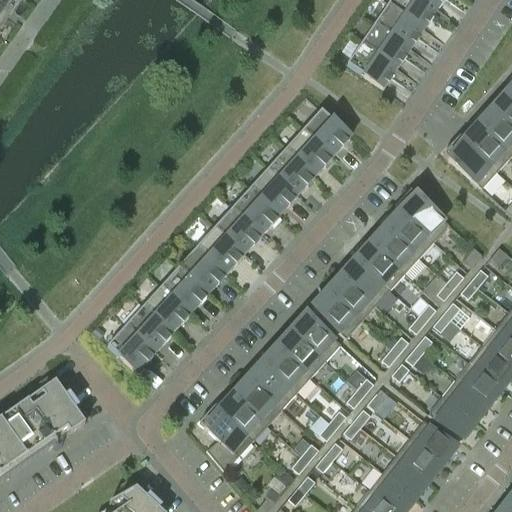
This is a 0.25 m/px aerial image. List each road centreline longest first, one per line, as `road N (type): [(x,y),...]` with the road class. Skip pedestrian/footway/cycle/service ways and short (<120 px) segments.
road 1 (residential): [(139,432),(396,145),(493,0)]
road 2 (residential): [(139,432),(33,511)]
